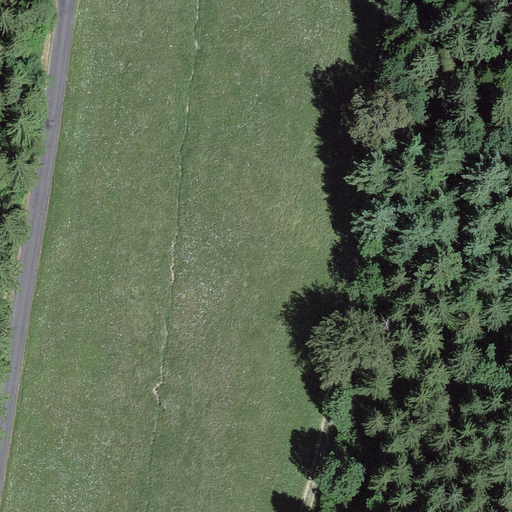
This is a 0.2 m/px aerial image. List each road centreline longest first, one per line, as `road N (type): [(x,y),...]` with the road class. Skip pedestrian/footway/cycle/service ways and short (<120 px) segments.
road 1 (track): [(393,0),(359,256),(303,511)]
road 2 (unclassified): [(6,511),(84,0)]
